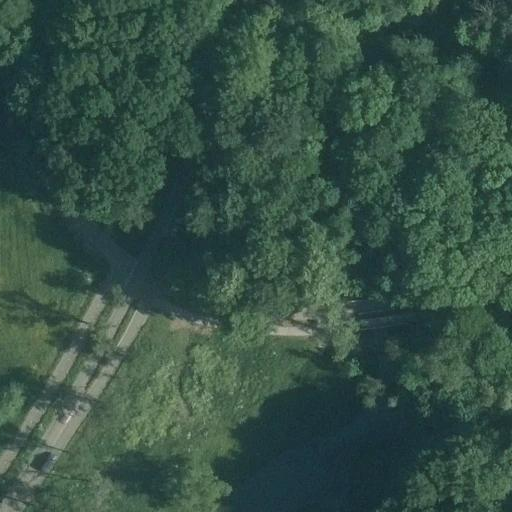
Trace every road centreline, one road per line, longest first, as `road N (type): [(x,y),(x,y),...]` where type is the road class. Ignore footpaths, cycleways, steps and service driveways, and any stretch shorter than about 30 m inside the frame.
road 1 (tertiary): [(9,511),(145,278),(262,0)]
road 2 (unknown): [(102,262),(63,235),(28,185),(13,149),(0,42)]
